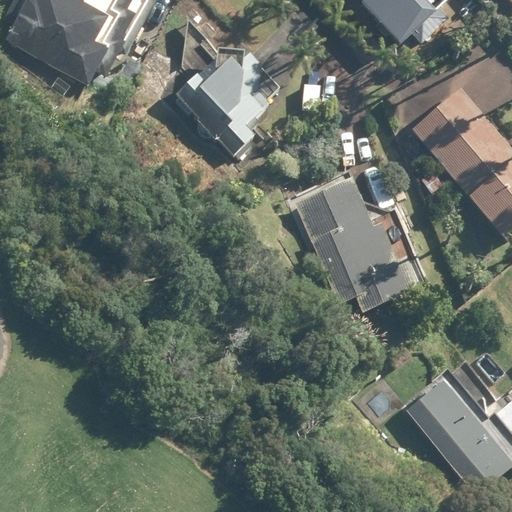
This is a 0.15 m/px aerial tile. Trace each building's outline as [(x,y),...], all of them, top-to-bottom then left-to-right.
[(27,0),(3,50),(91,91),(114,43),(125,48),(148,0),(27,0)] [(361,0),(354,7),(392,53),(447,7),(441,0),(361,0)] [(511,0),(499,0),(511,14),(511,0)] [(188,21),(157,85),(230,164),(251,144),(242,134),(269,108),(266,104),(278,93),(234,44),(220,56),(188,21)] [(511,246),(511,153),(458,92),(408,135),(509,250),(511,246)] [(369,234),(347,182),(291,206),(337,312),(354,304),(360,317),(417,293),(404,262),(394,266),(378,230),(369,234)] [(443,388),(407,414),(469,500),(506,474),(443,388)] [(511,397),(477,428),(511,468),(511,397)]
